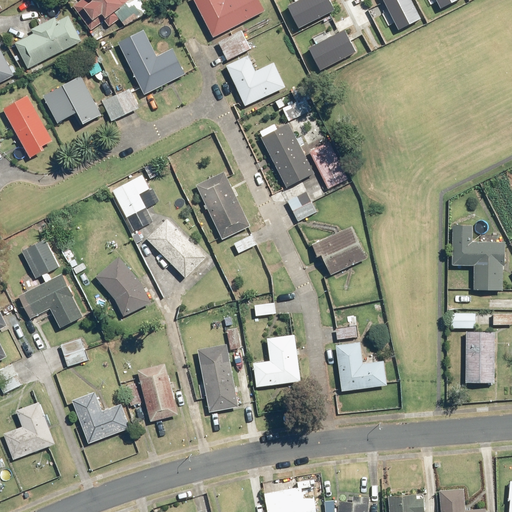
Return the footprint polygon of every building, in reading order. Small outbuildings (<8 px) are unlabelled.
[(84,0),(77,6),(94,28),(124,4),(120,0),(84,0)] [(260,0),(195,0),(215,36),(266,10),(260,0)] [(331,0),(299,0),(289,5),(301,28),(337,9),(331,0)] [(385,0),(400,28),(423,17),(414,0),(385,0)] [(18,42),(31,66),(80,40),(67,16),(18,42)] [(346,27),(311,45),(323,68),(358,50),(346,27)] [(175,49),(158,58),(144,31),(120,43),(145,92),(146,91),(147,94),(187,73),(175,49)] [(222,41),(229,58),(252,48),(245,31),(222,41)] [(0,53),(0,81),(12,76),(0,53)] [(248,104),(286,87),(275,62),(257,70),(250,56),(229,65),(239,87),(240,87),(248,104)] [(86,123),(101,114),(94,103),(95,103),(82,77),(47,95),(61,121),(80,111),(86,123)] [(299,102),(285,109),(290,120),(314,109),(302,86),(293,90),(299,102)] [(130,90),(107,102),(115,117),(138,106),(130,90)] [(29,97),(6,110),(28,151),(52,139),(29,97)] [(263,139),(285,186),(314,172),(292,125),(263,139)] [(333,143),(313,152),(330,190),(350,181),(333,143)] [(158,160),(145,167),(151,179),(164,172),(158,160)] [(227,172),(199,185),(223,238),(251,225),(227,172)] [(153,218),(147,207),(158,201),(145,176),(117,191),(126,208),(124,209),(135,228),(153,218)] [(291,202),(301,220),(316,212),(306,193),(291,202)] [(149,240),(186,275),(206,255),(169,219),(149,240)] [(476,245),(474,244),(474,226),(455,226),(454,261),(458,261),(458,267),(475,267),(474,288),(503,288),(505,244),(476,243),(476,245)] [(319,243),(333,274),(367,258),(354,228),(319,243)] [(254,234),(236,243),(240,253),(259,243),(254,234)] [(38,278),(60,266),(47,241),(25,252),(38,278)] [(126,317),(153,302),(143,284),(120,257),(98,276),(117,298),(116,299),(126,317)] [(83,316),(74,298),(75,297),(63,274),(22,297),(34,320),(53,309),(62,327),(83,316)] [(288,301),(256,304),(257,315),(289,313),(288,301)] [(0,341),(0,329),(9,325),(0,307),(0,358),(7,355),(0,341)] [(511,313),(494,312),(494,325),(511,326),(511,313)] [(451,313),(451,327),(476,328),(477,314),(451,313)] [(358,325),(336,328),(337,339),(359,337),(358,325)] [(240,327),(228,329),(232,349),(243,347),(240,327)] [(468,382),(495,382),(494,333),(468,334),(468,382)] [(303,380),(296,336),(268,340),(271,360),(255,363),(258,387),(301,381),(301,380),(303,380)] [(62,346),(69,366),(88,360),(81,339),(62,346)] [(362,341),(336,346),(344,390),(361,387),(361,388),(389,382),(385,359),(366,362),(362,341)] [(240,406),(228,345),(200,350),(212,411),(240,406)] [(153,420),(180,413),(167,364),(140,370),(153,420)] [(0,371),(0,383),(5,392),(22,384),(13,365),(0,371)] [(136,381),(126,384),(132,405),(142,402),(136,381)] [(106,436),(131,427),(123,404),(103,411),(96,392),(74,400),(90,443),(106,436)] [(16,412),(22,427),(6,433),(15,458),(31,452),(32,452),(56,443),(41,403),(16,412)] [(467,490),(441,492),(443,511),(487,511),(487,507),(468,508),(467,490)] [(418,511),(418,498),(393,500),(393,511),(418,511)] [(344,501),(342,511),(367,511),(369,504),(344,501)]
